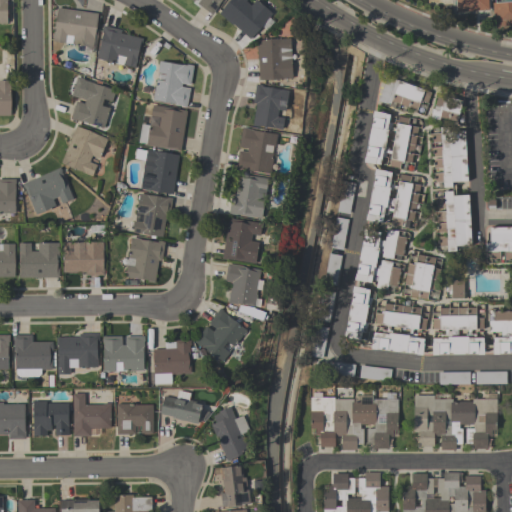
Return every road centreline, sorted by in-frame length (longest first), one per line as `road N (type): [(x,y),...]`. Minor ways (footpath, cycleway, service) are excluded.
road 1 (residential): [(179,303),(189,292),(224,63)]
road 2 (residential): [(511,461),(306,466)]
road 3 (primary): [(315,0),(385,43),(500,77)]
road 4 (residential): [(0,466),(187,466)]
road 5 (residential): [(0,308),(179,303)]
road 6 (primary): [(511,53),(429,32),(363,0)]
road 7 (residential): [(32,141),(31,0)]
